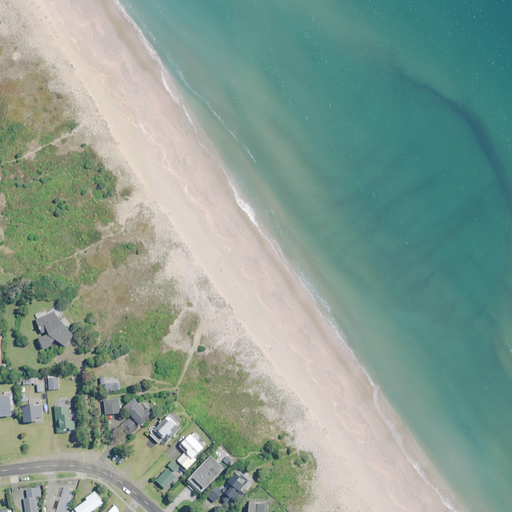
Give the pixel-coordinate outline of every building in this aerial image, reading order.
[(66,347),(74,335),(55,312),(37,320),(42,333),(48,331),(50,335),(51,336),(50,336),(49,335),(39,338),(41,341),(39,341),(42,348),(43,348),(44,349),(53,345),(52,342),(56,339),(66,347)] [(25,378),(26,386),(36,385),(35,377),(25,378)] [(59,378),(49,378),(50,390),(60,390),(59,378)] [(120,378),(101,379),(101,390),(120,390),(120,378)] [(0,417),(16,415),(14,395),(0,397),(0,417)] [(106,415),(122,413),(120,398),(104,400),(106,415)] [(141,426),(155,414),(149,407),(145,411),(134,398),(125,407),(134,418),(132,419),(131,417),(121,425),(130,435),(140,427),(137,425),(139,424),(141,426)] [(43,405),(24,406),(25,422),(37,422),(37,418),(44,417),(43,405)] [(72,422),(70,406),(55,408),(58,433),(71,432),(71,430),(78,429),(77,421),(72,422)] [(176,437),(176,434),(181,428),(177,425),(171,420),(166,418),(150,435),(159,443),(162,441),(165,444),(173,437),(176,437)] [(194,458),(205,448),(191,435),(184,441),(183,441),(180,444),(180,447),(186,453),(178,460),(188,469),(197,460),(194,458)] [(206,488),(224,469),(211,457),(193,476),(206,488)] [(175,472),(180,467),(173,461),(168,466),(175,472)] [(166,489),(177,477),(168,469),(157,481),(166,489)] [(210,497),(215,502),(225,493),(230,499),(249,482),(239,470),(210,497)] [(77,511),(91,511),(104,503),(96,492),(86,498),(88,500),(76,509),(77,511)] [(38,511),(38,508),(39,508),(38,502),(37,502),(36,495),(29,496),(29,498),(24,499),(25,511),(38,511)] [(267,511),(268,504),(250,503),(249,511),(267,511)]
